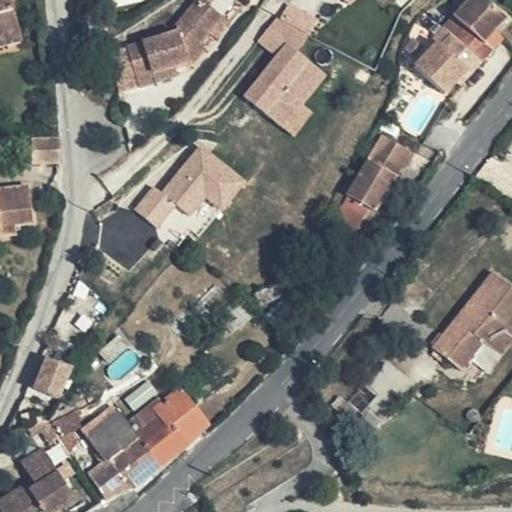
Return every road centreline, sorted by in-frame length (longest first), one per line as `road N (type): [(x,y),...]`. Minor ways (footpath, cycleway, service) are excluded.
road 1 (residential): [(54,0),(72,217),(0,408)]
road 2 (tertiary): [(272,391),(340,321),(511,97)]
road 3 (unknown): [(72,217),(162,133),(282,0)]
road 4 (tertiary): [(143,511),(272,391)]
road 5 (residential): [(276,510),(278,498),(322,462),(301,419),(272,391)]
road 6 (residential): [(276,510),(422,511)]
